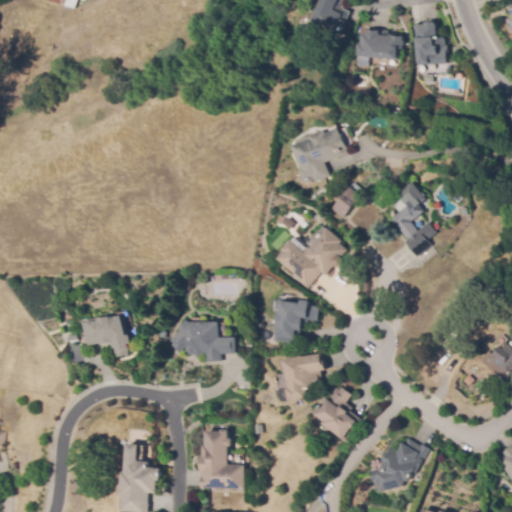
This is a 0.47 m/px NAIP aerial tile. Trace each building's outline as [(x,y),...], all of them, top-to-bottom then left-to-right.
[(44,0),(74,8),(76,0),(44,0)] [(340,34),(311,20),(321,0),(343,0),(342,4),(344,5),(342,8),(350,12),(340,34)] [(418,66),(416,40),(417,40),(416,24),(439,22),(440,38),(445,38),(446,46),(448,46),(449,53),(447,53),(448,64),(418,66)] [(397,60),(357,57),(357,55),(356,55),(356,46),(358,46),(358,44),(361,45),(362,34),(366,35),(367,29),(388,31),(388,34),(395,34),(395,36),(404,37),(403,41),(405,41),(405,46),(403,46),(402,50),(398,50),(397,60)] [(316,183),(313,176),(303,180),(300,170),(303,169),(294,147),(313,139),(312,137),(328,131),(329,134),(340,129),(342,135),(344,134),(349,148),(348,150),(350,154),(326,163),(331,177),(316,183)] [(418,258),(406,242),(409,240),(393,220),(401,213),(392,202),(414,183),(423,194),(425,193),(427,196),(426,198),(427,200),(421,205),(426,211),(412,223),(419,231),(429,223),(442,238),(418,258)] [(345,219),(333,210),(350,187),(362,196),(345,219)] [(334,267),(327,276),(323,272),(308,289),(295,276),(296,274),(280,259),(286,252),(284,250),(293,240),(305,252),(308,248),(312,248),(330,229),(343,241),(342,243),(349,250),(342,258),(344,260),(344,262),(344,263),(344,264),(344,266),(343,266),(342,267),(341,268),(340,269),(338,269),(336,268),(335,267),(334,267)] [(450,260),(445,256),(449,250),(454,254),(450,260)] [(299,344),(275,341),(278,313),(279,313),(281,304),(283,304),(283,300),(310,304),(310,307),(312,307),(312,306),(317,307),(317,308),(321,309),(320,321),(309,320),(308,323),(302,322),(299,344)] [(88,323),(122,317),(126,336),(130,335),(131,344),(128,345),(129,354),(115,356),(114,348),(111,348),(110,344),(100,346),(100,342),(87,345),(83,321),(88,320),(88,323)] [(191,321),(221,321),(221,337),(237,337),(237,353),(223,353),(223,360),(208,360),(208,353),(204,353),(200,357),(196,354),(190,354),(187,350),(187,346),(181,352),(174,344),(176,343),(172,340),(181,329),(180,328),(188,319),(191,321)] [(511,374),(506,382),(478,361),(483,356),(485,357),(489,353),(491,355),(493,352),(501,340),(511,348),(511,374)] [(291,402),(291,401),(288,402),(286,389),(289,389),(284,361),(294,359),(294,358),(304,356),(304,357),(322,355),(323,361),(324,361),(326,371),(321,371),(322,377),(318,377),(320,384),(312,385),(313,389),(307,390),(308,396),(305,399),(300,400),(300,401),(291,402)] [(343,441),(323,424),(324,422),(316,415),(328,400),(326,399),(331,393),(333,394),(338,388),(340,390),(343,387),(353,395),(347,403),(353,408),(351,411),(361,420),(345,439),(343,441)] [(201,486),(202,470),(199,470),(199,452),(203,452),(203,441),(205,441),(205,426),(221,426),(221,424),(229,425),(228,434),(232,434),(232,442),(229,442),(228,461),(246,462),(245,488),(201,486)] [(378,493),(375,482),(373,483),(370,472),(380,470),(385,462),(383,460),(387,453),(389,454),(393,447),(399,451),(403,443),(406,444),(409,439),(421,446),(422,444),(431,450),(421,466),(415,474),(413,473),(408,482),(406,481),(401,488),(378,493)] [(151,461),(150,466),(162,467),(161,481),(158,480),(157,494),(151,493),(149,511),(135,511),(121,511),(122,495),(120,495),(122,471),(125,471),(127,441),(139,442),(138,460),(151,461)] [(511,480),(503,467),(505,466),(498,455),(511,445),(511,480)]
